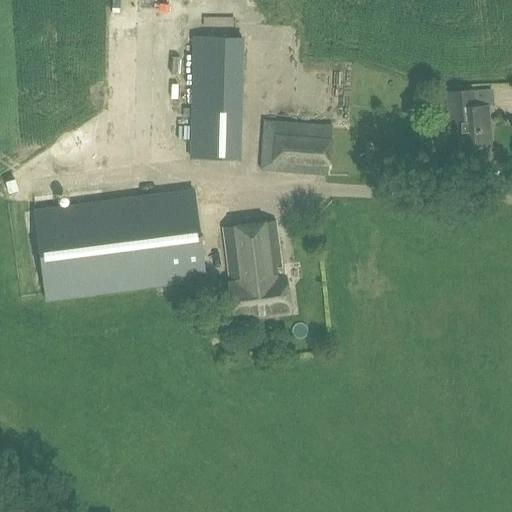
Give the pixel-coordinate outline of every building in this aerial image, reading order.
[(243,37),(195,36),(191,158),(240,160),(243,37)] [(479,101),(498,101),(498,87),(479,87),(479,101)] [(489,156),(489,146),(490,146),(487,105),(474,106),(473,91),(447,93),(449,119),(457,118),(460,149),(473,148),(473,157),(489,156)] [(265,120),(262,170),(328,174),(332,125),(265,120)] [(206,279),(195,190),(35,210),(46,299),(201,279),(206,279)] [(284,281),(282,281),(275,224),(223,230),(230,287),(229,287),(232,318),(288,312),(284,281)]
